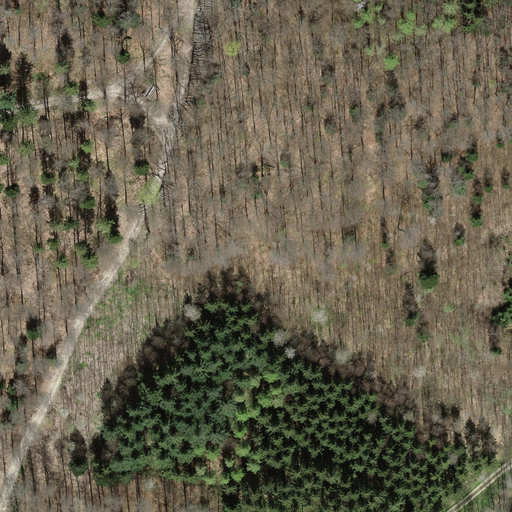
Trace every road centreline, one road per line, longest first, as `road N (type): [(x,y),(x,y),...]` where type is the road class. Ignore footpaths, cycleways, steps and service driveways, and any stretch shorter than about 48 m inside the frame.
road 1 (track): [(4,511),(86,312),(144,218),(187,87),(191,0)]
road 2 (track): [(0,113),(123,83),(148,67),(189,0)]
